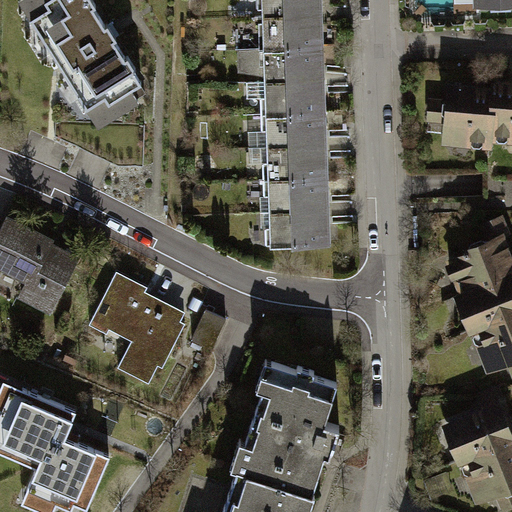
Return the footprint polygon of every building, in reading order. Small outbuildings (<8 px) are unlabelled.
[(20,0),(101,129),(155,96),(94,0),(20,0)] [(326,0),(260,0),(266,245),(331,244),(326,0)] [(511,81),(449,75),(443,139),(511,145),(511,81)] [(86,252),(10,214),(0,233),(0,269),(27,283),(19,299),(54,316),(86,252)] [(511,256),(498,224),(429,253),(447,296),(511,267),(511,256)] [(511,314),(511,269),(447,297),(463,336),(511,314)] [(149,286),(119,270),(91,324),(109,333),(111,328),(134,340),(121,366),(150,381),(159,364),(165,367),(187,323),(182,321),(186,312),(147,291),(149,286)] [(207,307),(192,338),(213,347),(227,317),(207,307)] [(511,317),(465,338),(481,373),(511,359),(511,317)] [(369,379),(296,354),(261,454),(335,479),(369,379)] [(0,368),(0,450),(31,464),(17,499),(49,511),(53,511),(57,502),(80,511),(86,511),(113,449),(69,430),(81,402),(0,368)] [(511,417),(501,391),(441,415),(477,503),(511,489),(511,417)] [(321,511),(332,482),(259,456),(238,511),(321,511)]
